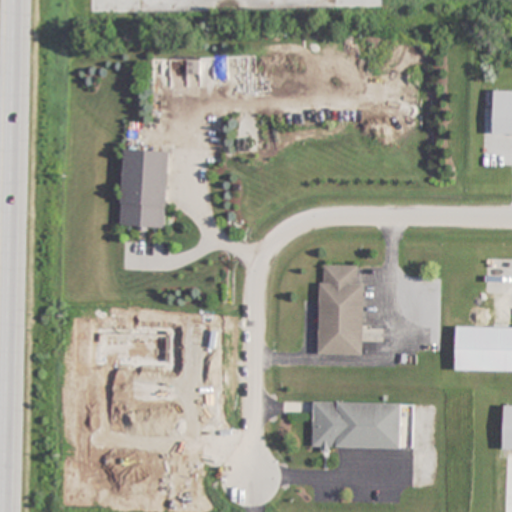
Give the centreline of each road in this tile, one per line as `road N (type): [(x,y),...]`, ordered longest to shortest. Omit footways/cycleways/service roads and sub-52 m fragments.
road 1 (motorway): [(13,511),(25,0)]
road 2 (residential): [(511,217),(323,218),(283,229),(259,284),(250,478)]
